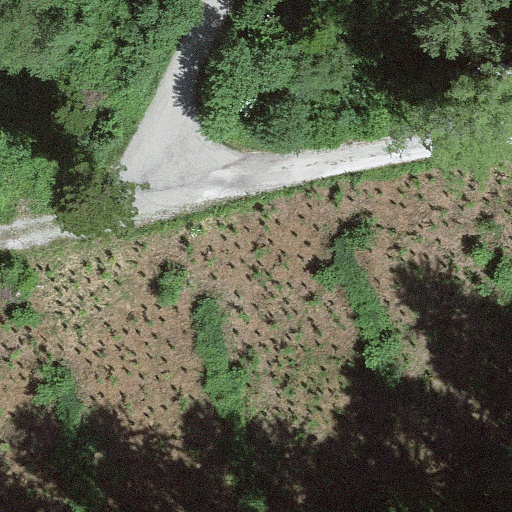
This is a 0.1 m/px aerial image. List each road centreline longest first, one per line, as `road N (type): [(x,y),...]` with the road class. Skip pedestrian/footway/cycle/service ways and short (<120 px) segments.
road 1 (track): [(511,125),(135,191),(184,97)]
road 2 (track): [(135,191),(0,215)]
